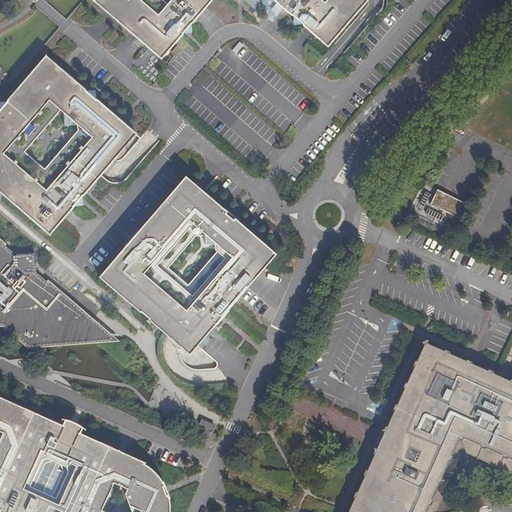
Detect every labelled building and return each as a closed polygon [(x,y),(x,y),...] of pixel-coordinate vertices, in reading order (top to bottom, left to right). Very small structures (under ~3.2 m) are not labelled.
[(95,0),(163,59),(184,35),(184,34),(184,33),(185,32),(193,32),(192,23),(193,22),(194,23),(194,22),(213,0),(275,0),(293,15),(294,15),(295,16),(296,24),(304,23),(305,24),(305,25),(306,25),(305,26),(329,46),(369,0),(95,0)] [(9,100),(0,100),(0,109),(0,110),(0,188),(51,233),(75,205),(75,204),(83,203),(83,194),(83,195),(84,194),(84,195),(138,132),(98,98),(98,99),(97,98),(96,89),(87,90),(87,89),(47,55),(9,100)] [(277,253),(187,175),(101,275),(191,353),(277,253)] [(468,205),(437,190),(430,205),(461,220),(468,205)] [(112,336),(49,281),(47,282),(36,273),(38,271),(37,271),(37,272),(36,271),(37,271),(36,254),(19,255),(19,256),(18,255),(19,255),(18,254),(17,256),(6,247),(7,245),(0,239),(0,320),(6,320),(31,342),(112,336)] [(511,472),(511,377),(424,338),(344,511),(415,511),(452,432),(458,434),(455,440),(460,452),(508,474),(511,472)] [(170,511),(171,511),(171,506),(170,503),(169,499),(168,497),(167,497),(164,488),(165,487),(164,485),(163,482),(161,479),(158,476),(155,473),(152,470),(148,467),(145,465),(145,464),(146,464),(81,435),(84,429),(75,424),(66,421),(64,427),(38,415),(0,397),(0,511),(170,511)]
